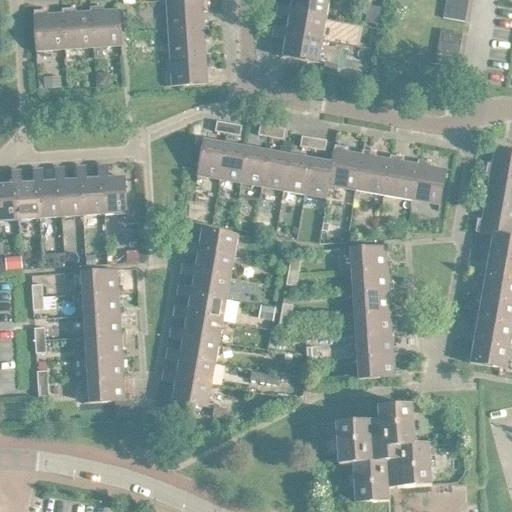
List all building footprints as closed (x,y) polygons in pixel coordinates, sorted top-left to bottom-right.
[(169,0),(171,27),(207,24),(206,9),(210,9),(209,0),(169,0)] [(279,13),(292,15),(293,11),(329,17),(331,0),(294,0),(294,5),(281,3),(279,13)] [(448,0),(448,4),(469,8),(470,0),(448,0)] [(371,3),(368,19),(380,22),(383,5),(371,3)] [(93,5),(93,9),(96,45),(124,43),(121,7),(106,8),(106,4),(93,5)] [(469,8),(448,4),(446,16),(467,19),(469,8)] [(65,7),(65,11),(68,47),(96,45),(93,9),(78,10),(78,6),(65,7)] [(65,11),(50,12),(50,8),(37,8),(37,13),(39,49),(68,47),(65,11)] [(275,34),(289,36),(289,33),(325,39),(329,17),(293,11),(292,15),(290,26),(277,24),(275,34)] [(171,27),(173,55),(209,53),(209,52),(208,37),(212,37),(211,24),(207,24),(171,27)] [(443,27),(441,39),(463,43),(465,31),(443,27)] [(289,33),(289,36),(285,54),(322,60),(325,39),(289,33)] [(441,39),(439,50),(461,54),(463,43),(441,39)] [(461,54),(439,50),(437,61),(459,65),(461,54)] [(209,53),(173,55),(175,84),(211,81),(210,66),(214,65),(213,52),(209,52),(209,53)] [(326,70),(339,72),(340,62),(328,60),(326,70)] [(109,71),(100,71),(100,84),(113,83),(113,74),(109,71)] [(63,74),(47,75),(47,86),(64,85),(63,74)] [(218,129),(230,131),(232,121),(220,119),(218,129)] [(232,121),(230,131),(243,133),(244,124),(232,121)] [(261,133),(273,135),(275,125),(263,123),(261,133)] [(275,125),(273,135),(286,137),(288,127),(275,125)] [(303,144),(315,146),(317,136),(305,134),(303,144)] [(317,136),(315,146),(328,149),(329,139),(317,136)] [(200,173),(222,177),(228,142),(206,138),(200,173)] [(222,177),(243,181),(250,145),(228,142),(222,177)] [(331,183),(359,188),(365,153),(365,152),(350,150),(351,145),(338,143),(337,148),(334,161),(335,161),(331,183)] [(243,181),(265,185),(271,149),(250,145),(243,181)] [(488,174),(492,175),(511,178),(511,149),(497,147),(494,162),(490,161),(488,174)] [(359,188),(386,193),(393,157),(392,157),(378,155),(378,150),(365,148),(365,152),(365,153),(359,188)] [(265,185),(286,189),(292,153),(271,149),(265,185)] [(286,189),(307,192),(314,157),(292,153),(286,189)] [(386,193),(414,198),(420,162),(405,160),(406,155),(393,153),(392,157),(393,157),(386,193)] [(329,196),(331,183),(335,161),(334,161),(314,157),(307,192),(329,196)] [(420,162),(414,198),(442,203),(448,167),(433,165),(434,160),(421,158),(420,162)] [(100,163),(101,177),(105,176),(107,212),(129,211),(127,175),(111,176),(110,163),(100,163)] [(79,165),(79,178),(83,178),(86,214),(107,212),(105,176),(101,177),(89,177),(89,164),(79,165)] [(57,166),(58,179),(62,179),(64,215),(86,214),(83,178),(79,178),(68,179),(67,166),(57,166)] [(35,168),(36,181),(40,181),(42,217),(64,215),(62,179),(58,179),(46,180),(45,167),(35,168)] [(14,169),(15,182),(18,182),(21,218),(42,217),(40,181),(36,181),(25,182),(24,168),(14,169)] [(483,202),(487,203),(487,202),(511,206),(511,178),(492,175),(490,190),(485,189),(483,202)] [(18,182),(15,182),(0,183),(0,219),(21,218),(18,182)] [(482,231),(496,233),(511,235),(511,206),(487,202),(487,203),(485,218),(480,217),(478,230),(482,231)] [(187,251),(200,253),(201,249),(237,255),(241,234),(205,227),(202,243),(189,241),(187,251)] [(487,253),(492,254),(511,257),(511,235),(496,233),(493,246),(489,245),(487,253)] [(353,247),(354,269),(390,267),(390,266),(395,266),(394,259),(390,259),(389,245),(353,247)] [(141,248),(130,248),(130,261),(142,260),(141,248)] [(183,272),(197,274),(197,270),(233,277),(237,255),(201,249),(200,253),(198,264),(185,262),(183,272)] [(98,252),(89,253),(90,263),(99,263),(98,252)] [(24,254),(8,255),(9,269),(25,268),(24,254)] [(484,275),(488,275),(511,279),(511,257),(492,254),(490,267),(485,266),(484,275)] [(37,259),(36,263),(40,266),(44,265),(45,260),(42,257),(37,259)] [(293,258),(291,270),(301,272),(303,260),(293,258)] [(354,269),(356,291),(392,288),(396,288),(396,281),(391,281),(390,267),(354,269)] [(84,270),(85,293),(121,291),(121,290),(126,290),(125,283),(121,283),(120,268),(84,270)] [(180,293),(193,296),(194,292),(229,298),(233,277),(197,270),(197,274),(195,286),(181,283),(180,293)] [(301,272),(291,270),(289,283),(299,284),(301,272)] [(480,296),(484,297),(484,296),(511,301),(511,279),(488,275),(486,288),(481,288),(480,296)] [(35,283),(35,296),(45,295),(45,283),(35,283)] [(356,291),(357,312),(393,310),(393,309),(398,309),(397,302),(393,303),(392,288),(356,291)] [(85,293),(87,314),(123,312),(127,311),(127,304),(122,305),(121,290),(121,291),(85,293)] [(176,315),(189,317),(190,313),(226,319),(229,298),(194,292),(193,296),(191,307),(178,305),(176,315)] [(45,295),(35,296),(36,308),(46,308),(45,295)] [(476,317),(481,318),(511,323),(511,301),(484,296),(484,297),(482,310),(478,309),(476,317)] [(285,302),(283,314),(293,316),(295,304),(285,302)] [(264,304),(262,316),(276,319),(278,306),(264,304)] [(357,312),(358,334),(395,331),(399,331),(398,324),(394,324),(393,310),(357,312)] [(87,314),(88,336),(124,334),(124,333),(128,333),(128,326),(124,326),(123,312),(87,314)] [(172,336),(185,338),(186,334),(222,341),(226,319),(190,313),(189,317),(187,328),(174,326),(172,336)] [(293,316),(283,314),(281,326),(291,328),(293,316)] [(472,339),(477,339),(511,344),(511,323),(481,318),(478,331),(474,330),(472,339)] [(37,326),(38,339),(48,338),(47,326),(37,326)] [(358,334),(360,355),(396,353),(396,352),(400,352),(400,345),(395,346),(395,331),(358,334)] [(88,336),(89,357),(125,355),(130,354),(129,348),(125,348),(124,334),(88,336)] [(169,357),(182,359),(182,356),(218,362),(222,341),(186,334),(185,338),(183,349),(170,347),(169,357)] [(48,338),(38,339),(39,351),(49,351),(48,338)] [(511,344),(477,339),(475,352),(470,351),(469,360),(473,361),(509,367),(511,348),(511,344)] [(309,346),(310,358),(320,358),(319,345),(309,346)] [(396,353),(360,355),(361,377),(397,375),(397,374),(402,374),(401,367),(397,367),(396,353)] [(89,357),(91,379),(127,377),(131,376),(131,369),(126,369),(125,355),(89,357)] [(165,378),(178,381),(179,377),(214,383),(218,362),(182,356),(182,359),(180,371),(167,368),(165,378)] [(320,358),(310,358),(311,371),(321,370),(320,358)] [(40,369),(41,382),(51,381),(50,369),(40,369)] [(255,370),(253,379),(281,383),(283,374),(255,370)] [(127,377),(91,379),(92,401),(128,399),(128,398),(132,398),(132,391),(128,391),(127,377)] [(179,377),(178,381),(175,399),(211,405),(214,383),(179,377)] [(51,381),(41,382),(41,395),(51,394),(51,381)] [(217,404),(217,406),(215,414),(228,417),(230,407),(217,404)] [(371,419),(339,421),(340,440),(345,439),(345,448),(340,449),(341,463),(356,462),(356,474),(361,474),(362,483),(357,483),(358,501),(392,499),(391,480),(399,479),(400,486),(434,484),(433,466),(428,466),(428,457),(432,457),(432,443),(417,443),(416,431),(412,431),(411,422),(416,422),(415,404),(381,406),(382,425),(373,426),(373,419),(371,419)]
